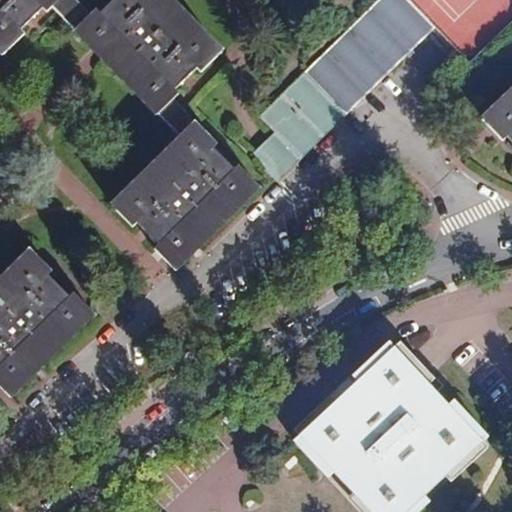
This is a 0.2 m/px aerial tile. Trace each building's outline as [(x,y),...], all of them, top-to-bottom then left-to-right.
[(0,0),(0,44),(4,48),(43,9),(34,0),(0,0)] [(114,0),(95,20),(117,43),(170,96),(219,48),(172,0),(114,0)] [(274,132),(295,153),(315,133),(340,109),(430,20),(410,0),(377,0),(304,72),(279,97),(259,117),(274,132)] [(120,206),(158,245),(178,225),(185,232),(241,177),(196,131),(120,206)] [(283,164),(295,153),(274,132),(264,143),(251,155),(271,175),(273,174),(283,164)] [(0,288),(0,378),(5,384),(81,309),(31,258),(0,288)] [(295,430),(300,436),(295,441),(329,478),(334,473),(353,493),(348,498),(360,511),(416,511),(429,501),(424,495),(444,476),(450,482),(486,448),(481,442),(487,437),(453,400),(447,406),(428,385),(434,380),(400,344),(394,349),(389,343),(353,377),(358,383),(337,402),(332,396),(295,430)]
